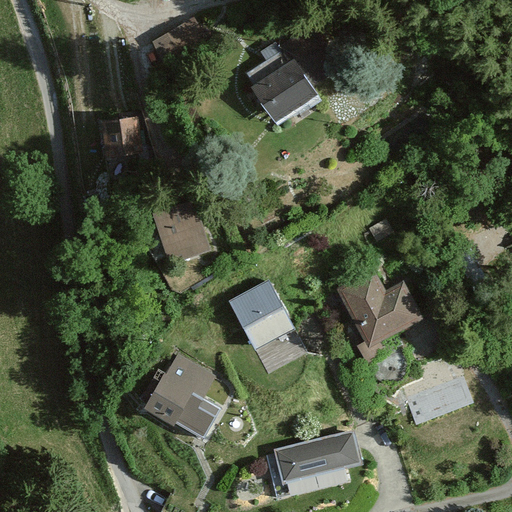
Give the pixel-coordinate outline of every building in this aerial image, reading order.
[(178,32),(150,48),(163,70),(190,54),(178,32)] [(328,70),(306,38),(282,56),(292,70),(257,94),(276,121),(306,100),(299,91),(328,70)] [(136,164),(133,126),(104,128),(107,167),(136,164)] [(187,206),(147,221),(164,267),(178,262),(180,268),(207,258),(187,206)] [(370,274),(341,289),(372,347),(418,322),(400,289),(383,298),(370,274)] [(272,286),(236,306),(271,371),(308,351),(272,286)] [(217,381),(179,359),(157,397),(185,413),(195,397),(204,402),(217,381)] [(350,433),(278,450),(288,493),(342,480),(338,465),(357,461),(350,433)]
